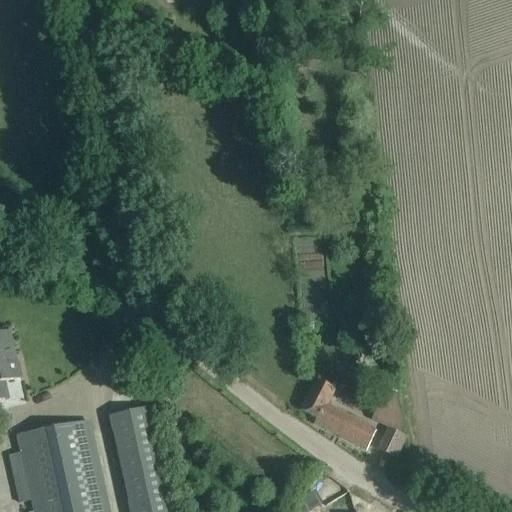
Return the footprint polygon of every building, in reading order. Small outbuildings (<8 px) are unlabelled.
[(0,335),(0,400),(8,399),(4,382),(20,379),(9,333),(0,335)] [(367,451),(376,433),(327,408),(335,391),(315,381),(301,411),(317,419),(314,424),(367,451)] [(372,422),(402,434),(398,396),(386,391),(372,422)] [(171,511),(149,410),(110,419),(130,511),(171,511)] [(22,454),(15,455),(20,478),(27,476),(34,511),(109,511),(106,493),(91,423),(18,437),(22,454)]
